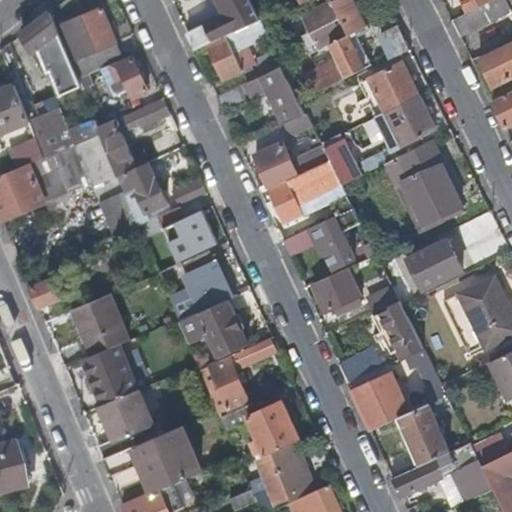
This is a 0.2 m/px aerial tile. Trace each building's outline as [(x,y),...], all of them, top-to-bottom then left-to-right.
[(189,34),(196,49),(227,35),(260,20),(256,11),(250,0),(227,0),(234,13),(228,16),(189,34)] [(219,0),(228,16),(234,13),(227,0),(219,0)] [(350,34),(357,31),(368,25),(355,0),(338,0),(305,17),(321,48),(311,53),(318,67),(305,73),(315,92),(366,67),(350,34)] [(511,0),(495,0),(471,12),(453,20),(461,38),(511,11),(511,0)] [(464,0),(471,12),(495,0),(464,0)] [(91,54),(118,42),(103,8),(64,26),(66,30),(74,48),(68,51),(76,71),(79,79),(91,74),(98,71),(91,54)] [(59,32),(51,12),(23,33),(34,52),(44,45),(51,64),(55,63),(60,77),(76,71),(68,51),(59,32)] [(260,20),(227,35),(228,38),(210,46),(226,78),(254,65),(253,63),(255,59),(248,46),(269,36),(260,20)] [(390,60),(411,50),(398,23),(377,33),(390,60)] [(66,30),(59,32),(68,51),(74,48),(66,30)] [(372,63),(357,31),(350,34),(366,67),(372,63)] [(511,41),(480,58),(495,86),(511,77),(511,41)] [(118,61),(125,58),(118,42),(91,54),(98,71),(104,68),(118,61)] [(257,60),(265,76),(284,67),(276,51),(257,60)] [(119,64),(118,61),(104,68),(115,94),(130,88),(134,98),(150,90),(134,57),(119,64)] [(387,112),(420,95),(403,61),(370,77),(372,81),(375,88),(387,112)] [(269,90),(285,124),(307,114),(302,103),(284,67),(265,76),(218,97),(224,109),(254,95),(255,96),(269,90)] [(97,85),(91,74),(79,79),(80,80),(82,85),(84,90),(97,85)] [(16,84),(0,90),(0,133),(0,134),(0,133),(0,126),(29,114),(16,84)] [(511,92),(493,102),(506,128),(511,125),(511,92)] [(437,129),(420,95),(387,112),(403,145),(437,129)] [(171,114),(163,98),(126,115),(99,128),(101,133),(120,176),(137,168),(134,161),(120,132),(140,123),(142,127),(171,114)] [(99,128),(126,115),(120,101),(93,113),(96,119),(99,128)] [(101,133),(99,128),(96,119),(71,129),(61,108),(32,121),(46,156),(81,141),(101,133)] [(0,133),(0,134),(32,121),(29,114),(0,126),(0,133)] [(307,114),(285,124),(291,136),(314,126),(307,114)] [(120,176),(101,133),(81,141),(46,156),(46,157),(0,175),(0,211),(3,219),(47,201),(72,191),(94,182),(116,234),(140,225),(127,193),(120,176)] [(342,183),(360,174),(342,140),(325,148),(331,159),(335,168),(342,183)] [(387,164),(417,226),(463,205),(433,141),(387,164)] [(257,156),(271,187),(331,159),(325,148),(325,147),(293,162),(285,144),(257,156)] [(387,161),(399,156),(394,148),(383,153),(387,161)] [(145,155),(134,161),(137,168),(149,163),(145,155)] [(331,159),(271,187),(287,223),(305,214),(301,204),(330,190),(326,182),(317,186),(314,178),(335,168),(331,159)] [(149,163),(137,168),(120,176),(127,193),(136,188),(148,213),(149,213),(169,203),(150,162),(149,163)] [(207,194),(202,181),(175,194),(181,206),(207,194)] [(152,219),(149,213),(148,213),(136,188),(127,193),(140,225),(152,219)] [(72,191),(47,201),(51,210),(76,200),(72,191)] [(347,210),(354,207),(348,195),(341,199),(347,210)] [(463,205),(417,226),(420,232),(465,211),(463,205)] [(347,210),(312,227),(321,248),(326,246),(336,268),(356,259),(343,230),(361,222),(354,207),(347,210)] [(177,266),(182,264),(182,262),(219,243),(203,209),(165,228),(176,254),(157,263),(161,273),(162,273),(177,266)] [(472,241),(494,230),(488,216),(465,228),(472,241)] [(62,241),(67,255),(96,243),(93,236),(81,234),(62,241)] [(424,287),(460,269),(446,240),(410,259),(424,287)] [(192,314),(233,296),(225,278),(217,262),(186,276),(195,295),(186,299),(192,314)] [(183,280),(177,266),(162,273),(161,273),(167,287),(183,280)] [(347,269),(314,284),(327,311),(343,304),(345,310),(362,302),(347,269)] [(225,278),(233,296),(238,294),(230,276),(225,278)] [(460,294),(473,321),(509,303),(496,276),(460,294)] [(52,278),(32,286),(40,307),(61,298),(52,278)] [(381,311),(391,306),(401,302),(394,287),(374,296),(381,311)] [(132,339),(112,293),(74,309),(93,355),(121,343),(132,339)] [(249,343),(228,300),(182,321),(191,343),(211,334),(221,356),(249,343)] [(399,350),(404,358),(425,349),(423,345),(401,302),(391,306),(393,308),(375,318),(392,353),(399,350)] [(511,308),(509,303),(473,321),(486,349),(511,336),(511,308)] [(104,405),(140,389),(121,343),(93,355),(85,358),(104,405)] [(264,355),(258,344),(211,366),(217,380),(229,409),(250,401),(235,366),(245,361),(246,364),(264,355)] [(425,349),(404,358),(411,371),(419,367),(431,361),(425,349)] [(342,365),(350,383),(383,368),(374,351),(342,365)] [(511,351),(490,362),(510,402),(511,401),(511,351)] [(419,367),(430,390),(443,384),(431,361),(419,367)] [(217,380),(211,366),(202,370),(208,383),(217,380)] [(354,391),(372,430),(401,417),(402,417),(416,411),(413,405),(409,407),(403,394),(392,373),(354,391)] [(443,385),(448,396),(462,390),(456,378),(443,385)] [(430,404),(448,396),(443,385),(443,384),(430,390),(421,394),(427,405),(430,404)] [(159,435),(140,389),(104,405),(103,405),(117,441),(106,446),(111,455),(159,435)] [(407,392),(403,394),(409,407),(413,405),(407,392)] [(253,416),(248,407),(223,419),(227,429),(250,419),(259,439),(250,443),(257,461),(300,440),(302,439),(284,401),(253,416)] [(451,452),(430,404),(427,405),(416,411),(402,417),(423,465),(435,459),(451,452)] [(184,425),(159,435),(111,455),(104,458),(111,474),(141,462),(154,492),(175,483),(180,481),(203,471),(184,425)] [(474,448),(483,466),(510,453),(501,435),(474,448)] [(320,489),(300,440),(257,461),(269,491),(276,509),(291,502),(320,489)] [(13,442),(0,444),(0,491),(25,486),(13,442)] [(394,478),(402,497),(475,463),(480,474),(486,471),(483,466),(474,448),(472,442),(451,452),(435,459),(423,465),(394,478)] [(486,471),(495,489),(506,511),(511,511),(511,477),(511,476),(511,475),(511,451),(510,453),(483,466),(486,471)] [(186,511),(192,510),(180,481),(175,483),(185,506),(176,510),(177,511),(186,511)] [(154,492),(124,504),(127,511),(170,511),(176,510),(185,506),(175,483),(154,492)] [(343,511),(331,484),(320,489),(291,502),(295,511),(343,511)] [(257,498),(253,489),(231,498),(237,511),(258,502),(257,498)] [(276,509),(269,491),(257,498),(258,502),(262,511),(268,511),(275,509),(276,509)]
